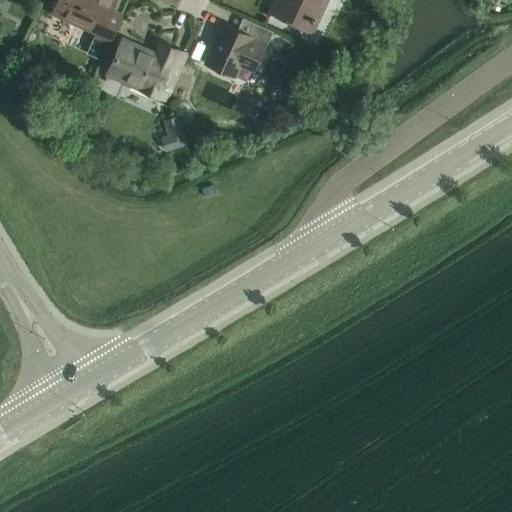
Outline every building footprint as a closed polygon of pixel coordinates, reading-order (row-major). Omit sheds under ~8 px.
[(56,0),(56,1),(51,11),(95,31),(93,34),(109,42),(121,13),(110,8),(113,0),(56,0)] [(312,30),(326,0),(274,0),(269,11),(288,19),(312,30)] [(222,23),(205,62),(235,76),(241,64),(254,70),(266,41),(271,30),(252,22),(247,34),(222,23)] [(155,54),(152,52),(123,39),(115,58),(108,72),(165,98),(185,54),(160,43),(155,54)] [(197,138),(206,128),(195,119),(187,129),(197,138)]
